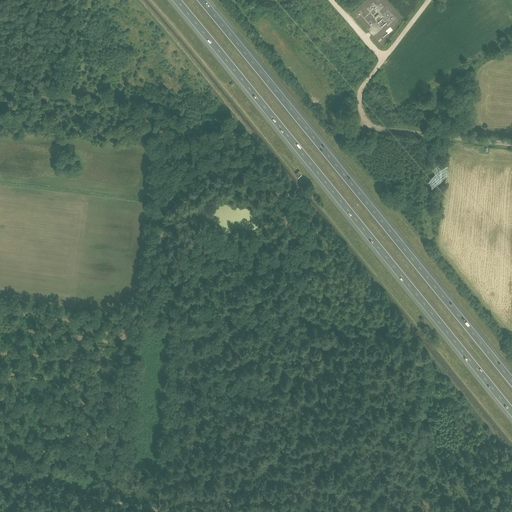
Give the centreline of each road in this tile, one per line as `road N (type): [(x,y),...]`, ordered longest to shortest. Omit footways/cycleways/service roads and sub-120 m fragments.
road 1 (motorway): [(176,0),(511,412)]
road 2 (motorway): [(511,382),(201,0)]
road 3 (track): [(411,511),(421,343)]
road 4 (track): [(109,143),(112,119),(99,96),(0,83)]
road 5 (track): [(0,490),(142,511)]
road 6 (track): [(383,59),(360,92),(366,119),(439,135)]
